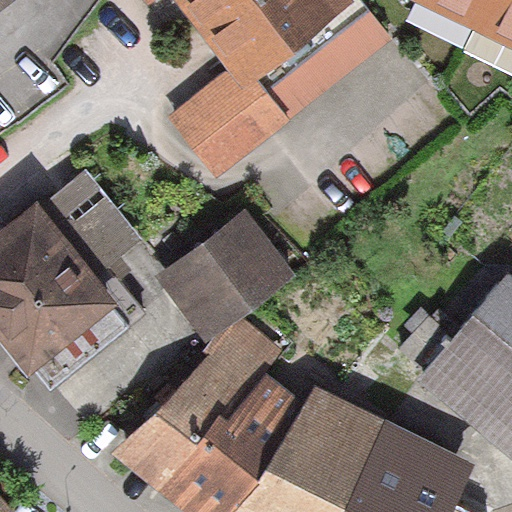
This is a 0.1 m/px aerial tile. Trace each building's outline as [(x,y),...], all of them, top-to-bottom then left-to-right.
[(0,0),(0,15),(21,0),(0,0)] [(146,0),(150,5),(156,0),(173,0),(231,74),(174,118),(218,174),(391,38),(361,0),(146,0)] [(511,0),(419,0),(511,46),(511,0)] [(39,204),(0,236),(0,340),(27,374),(38,366),(54,386),(145,313),(118,279),(133,267),(122,254),(142,239),(88,172),(42,208),(39,204)] [(247,210),(158,277),(209,344),(298,278),(247,210)] [(511,286),(507,283),(421,391),(511,462),(511,286)] [(244,321),(204,353),(213,359),(116,457),(164,493),(269,377),(286,350),(244,321)] [(164,493),(185,511),(236,511),(309,406),(269,377),(164,493)] [(344,511),(388,425),(318,392),(309,406),(236,511),(344,511)] [(388,425),(344,511),(455,511),(448,508),(469,465),(388,425)] [(0,511),(13,511),(20,507),(0,487),(0,511)]
